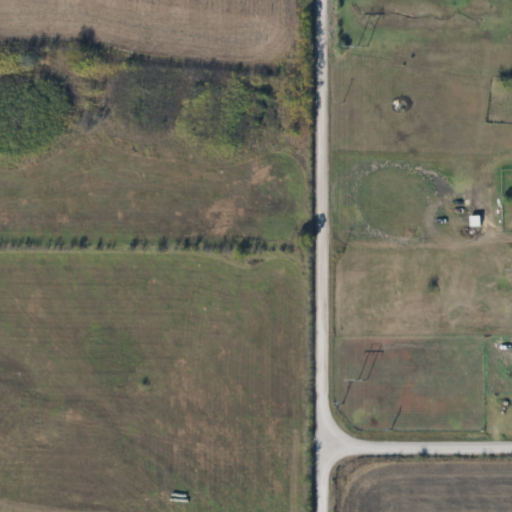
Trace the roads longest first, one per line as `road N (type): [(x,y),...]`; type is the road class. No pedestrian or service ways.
road 1 (residential): [(319,511),(318,0)]
road 2 (residential): [(319,454),(511,450)]
